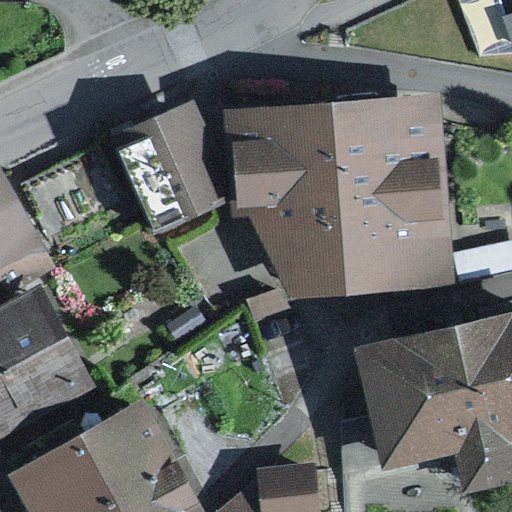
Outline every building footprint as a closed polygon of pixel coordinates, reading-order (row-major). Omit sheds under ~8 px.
[(511,0),(501,0),(511,29),(511,0)] [(437,268),(425,109),(333,116),(341,216),(324,218),(329,276),(437,268)] [(118,148),(153,230),(228,197),(191,115),(118,148)] [(277,237),(298,278),(329,276),(324,218),(341,216),(333,116),(241,123),(247,199),(274,197),(277,237)] [(122,199),(96,147),(21,184),(47,236),(122,199)] [(0,292),(47,266),(0,181),(0,292)] [(461,255),(466,279),(511,269),(511,253),(510,245),(461,255)] [(0,425),(2,429),(82,387),(32,292),(0,308),(0,425)] [(511,326),(373,358),(387,416),(342,426),(344,472),(398,461),(395,449),(460,435),(470,486),(511,477),(511,472),(502,425),(511,423),(511,326)] [(194,503),(147,416),(88,449),(115,500),(129,493),(139,511),(177,511),(194,503)] [(139,511),(129,493),(115,500),(88,449),(75,423),(13,458),(42,511),(139,511)] [(314,511),(310,470),(263,473),(267,511),(314,511)] [(234,499),(235,511),(267,511),(263,473),(234,499)]
